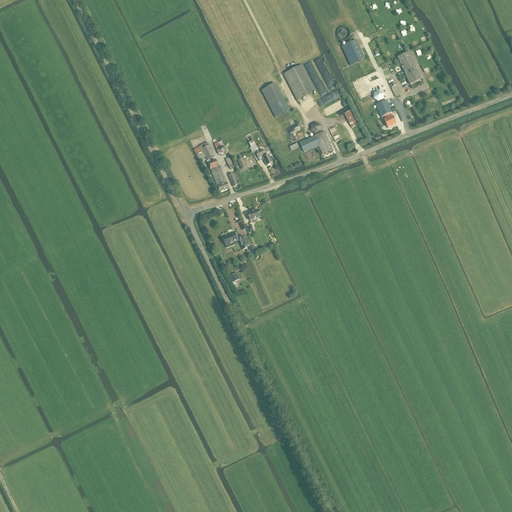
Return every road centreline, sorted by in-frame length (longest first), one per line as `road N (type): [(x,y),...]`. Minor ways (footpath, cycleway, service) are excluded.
road 1 (unclassified): [(185,214),(511,96)]
road 2 (unclassified): [(332,511),(185,214)]
road 3 (unclassified): [(185,214),(75,0)]
road 4 (track): [(322,122),(307,122),(294,104),(244,0)]
road 5 (track): [(408,134),(341,0)]
